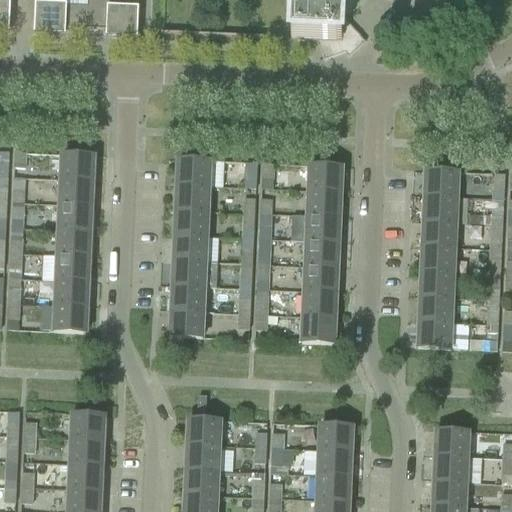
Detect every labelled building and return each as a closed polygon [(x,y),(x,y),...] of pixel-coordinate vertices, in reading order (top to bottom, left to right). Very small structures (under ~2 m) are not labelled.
[(0,0),(0,34),(8,35),(10,5),(9,5),(9,0),(0,0)] [(35,0),(35,6),(33,36),(65,38),(65,32),(64,32),(65,7),(50,7),(49,0),(35,0)] [(65,7),(64,32),(65,32),(105,34),(107,0),(86,0),(86,8),(65,7)] [(136,41),(138,10),(138,0),(107,0),(105,34),(105,39),(136,41)] [(292,0),(290,42),(317,43),(324,62),(344,55),(347,58),(347,59),(348,60),(365,44),(343,20),(364,0),(292,0)] [(14,156),(13,181),(24,182),(26,156),(14,156)] [(61,158),(60,184),(92,185),(93,159),(61,158)] [(177,163),(176,189),(208,191),(209,164),(177,163)] [(255,167),(244,167),(244,181),(255,181),(255,167)] [(262,167),(261,182),(272,183),(273,168),(262,167)] [(308,195),(340,197),(341,170),(309,169),(308,195)] [(424,200),(456,202),(457,176),(425,174),(424,200)] [(492,193),(503,193),(503,178),(492,177),(492,193)] [(13,181),(12,206),(23,207),(24,182),(13,181)] [(92,185),(60,184),(59,209),(91,210),(92,185)] [(176,189),(175,214),(207,216),(208,191),(176,189)] [(340,197),(308,195),(306,220),(339,222),(340,197)] [(456,202),(424,200),(422,225),(455,227),(456,202)] [(242,202),(241,217),(254,217),(254,202),(242,202)] [(259,218),(271,218),(272,203),(260,203),(259,218)] [(12,206),(11,232),(22,232),(23,207),(12,206)] [(59,209),(57,234),(90,235),(91,210),(59,209)] [(490,228),(501,228),(502,213),(491,212),(490,228)] [(207,216),(175,214),(174,239),(206,241),(207,216)] [(254,217),(241,217),(240,242),(253,243),(254,217)] [(271,218),(259,218),(258,243),(270,243),(271,218)] [(306,220),(305,245),(337,247),(339,222),(306,220)] [(422,225),(421,250),(453,252),(455,227),(422,225)] [(501,228),(490,228),(489,253),(500,254),(501,228)] [(57,234),(56,259),(89,260),(90,235),(57,234)] [(206,241),(174,239),(172,264),(205,266),(206,241)] [(10,257),(21,258),(22,241),(11,241),(10,257)] [(253,243),(240,242),(239,267),(252,268),(253,243)] [(270,243),(258,243),(257,268),(269,269),(270,243)] [(337,247),(305,245),(304,270),(336,272),(337,247)] [(453,252),(421,250),(420,275),(452,277),(453,252)] [(21,258),(10,257),(9,283),(20,283),(21,258)] [(56,259),(55,284),(87,285),(89,260),(56,259)] [(488,279),(499,279),(499,264),(489,263),(488,279)] [(205,266),(172,264),(171,289),(203,291),(215,291),(216,268),(205,267),(205,266)] [(239,267),(238,293),(251,293),(252,268),(239,267)] [(257,268),(256,294),(268,294),(269,269),(257,268)] [(336,272),(304,270),(303,295),(335,297),(336,272)] [(452,277),(420,275),(419,300),(451,302),(452,277)] [(488,279),(487,294),(498,295),(499,279),(488,279)] [(9,283),(8,308),(19,308),(20,283),(9,283)] [(87,285),(55,284),(54,309),(86,310),(87,285)] [(203,291),(171,289),(170,314),(202,316),(203,291)] [(335,297),(303,295),(302,320),(334,322),(335,297)] [(419,300),(418,325),(450,327),(451,302),(419,300)] [(237,318),(250,319),(251,303),(238,302),(237,318)] [(255,319),(267,320),(267,303),(255,303),(255,319)] [(7,321),(18,322),(19,308),(8,308),(7,321)] [(86,310),(54,309),(53,335),(85,337),(86,310)] [(202,316),(170,314),(169,341),(201,342),(202,316)] [(486,329),(496,330),(497,314),(486,314),(486,329)] [(503,330),(511,330),(511,314),(503,314),(503,330)] [(250,319),(237,318),(237,333),(249,333),(250,319)] [(267,320),(255,319),(254,334),(266,334),(267,320)] [(334,322),(302,320),(301,346),(333,348),(334,322)] [(450,327),(418,325),(417,352),(449,353),(450,327)] [(496,330),(486,329),(485,344),(496,345),(496,330)] [(511,330),(503,330),(502,355),(511,355),(511,330)] [(197,399),(196,423),(205,423),(206,399),(197,399)] [(5,440),(18,440),(19,416),(6,415),(5,440)] [(71,417),(70,443),(102,445),(103,419),(71,417)] [(187,423),(186,449),(218,450),(220,424),(205,423),(196,423),(187,423)] [(24,426),(23,440),(35,441),(35,426),(24,426)] [(318,455),(350,456),(351,430),(319,429),(318,455)] [(435,434),(434,460),(466,462),(467,436),(467,435),(435,434)] [(254,436),(254,451),(265,452),(266,437),(254,436)] [(271,452),(282,452),(283,438),(272,437),(271,452)] [(5,440),(5,455),(17,456),(18,440),(5,440)] [(35,441),(23,440),(22,456),(34,457),(35,441)] [(70,443),(69,469),(101,470),(102,445),(70,443)] [(511,462),(511,447),(502,447),(501,462),(511,462)] [(186,449),(185,474),(217,475),(218,450),(186,449)] [(265,452),(254,451),(253,467),(265,467),(265,452)] [(271,452),(270,477),(281,478),(282,452),(271,452)] [(350,456),(318,455),(305,454),(303,479),(317,480),(349,481),(350,456)] [(434,460),(433,485),(465,487),(466,462),(434,460)] [(511,462),(501,462),(500,488),(511,488),(511,485),(511,462)] [(17,466),(4,465),(3,491),(16,491),(17,466)] [(101,470),(69,469),(68,494),(100,495),(101,470)] [(185,474),(184,499),(216,500),(217,475),(185,474)] [(21,491),(32,492),(33,477),(21,476),(21,491)] [(252,476),(251,502),(263,502),(264,477),(252,476)] [(349,481),(317,480),(316,505),(348,506),(349,481)] [(465,487),(433,485),(432,510),(464,511),(465,487)] [(269,487),(269,503),(280,503),(281,488),(269,487)] [(510,511),(511,488),(500,488),(499,511),(510,511)] [(16,491),(3,491),(3,506),(16,506),(16,491)] [(32,492),(21,491),(20,506),(32,507),(32,492)] [(99,511),(100,495),(68,494),(66,511),(99,511)] [(184,499),(183,511),(215,511),(216,500),(184,499)] [(262,511),(263,502),(251,502),(250,511),(262,511)] [(279,511),(280,503),(269,503),(268,511),(279,511)]
